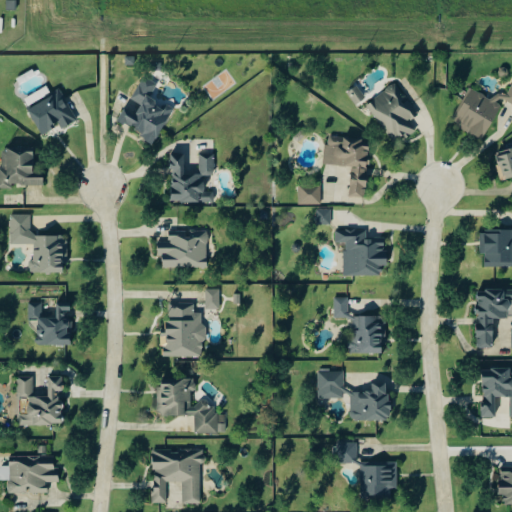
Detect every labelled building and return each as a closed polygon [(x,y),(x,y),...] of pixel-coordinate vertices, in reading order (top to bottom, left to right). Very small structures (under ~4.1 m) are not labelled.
[(156,142),(175,108),(163,101),(162,103),(151,97),(158,83),(145,75),(132,98),(143,104),(137,113),(125,107),(118,121),(156,142)] [(367,104),(396,144),(417,129),(411,120),(420,114),(397,83),(367,104)] [(357,105),(367,98),(358,85),(348,92),(357,105)] [(511,86),(508,96),(498,91),(494,99),(470,88),(454,124),(486,139),(504,99),(511,103),(511,86)] [(43,134),(61,124),(64,130),(78,122),(61,90),(28,108),(43,134)] [(353,166),(350,196),(367,197),(372,140),(327,136),(325,164),(353,166)] [(1,147),(1,188),(13,188),(13,184),(45,185),(45,174),(34,174),(34,147),(1,147)] [(511,147),(496,153),(498,161),(498,170),(501,181),(511,177),(511,147)] [(171,201),(214,203),(215,192),(205,191),(206,175),(214,176),(215,153),(200,152),(199,170),(185,169),(186,154),(174,153),(171,201)] [(322,204),(322,186),(299,186),(299,204),(322,204)] [(332,209),(319,209),(319,224),(332,224),(332,209)] [(12,243),(35,243),(35,260),(31,260),(31,272),(67,272),(67,235),(31,234),(31,214),(12,214),(12,243)] [(346,275),(382,275),(382,265),(387,265),(387,238),(367,238),(367,229),(337,229),(337,242),(346,242),(346,275)] [(486,266),(511,266),(511,229),(481,229),(481,252),(486,252),(486,266)] [(163,268),(209,267),(209,232),(187,232),(187,230),(169,231),(170,242),(158,242),(158,256),(163,256),(163,268)] [(494,347),(494,318),(511,317),(511,316),(511,315),(511,288),(477,289),(478,347),(494,347)] [(221,309),(221,289),(207,289),(207,309),(221,309)] [(335,319),(349,318),(350,353),(385,353),(384,316),(349,316),(349,297),(335,297),(335,319)] [(72,345),(71,330),(71,302),(57,302),(57,317),(44,318),(43,303),(29,303),(29,319),(37,319),(38,345),(72,345)] [(168,303),(168,332),(162,332),(163,357),(205,356),(205,313),(195,313),(195,303),(168,303)] [(511,410),(511,368),(482,369),(484,418),(497,417),(496,397),(511,396),(511,410)] [(320,398),(345,398),(344,370),(319,370),(320,398)] [(20,425),(63,425),(64,376),(49,376),(49,396),(34,396),(34,376),(18,376),(18,397),(29,398),(29,415),(20,414),(20,425)] [(196,415),(196,433),(226,433),(226,414),(216,414),(216,407),(208,407),(208,403),(192,403),(192,392),(196,392),(196,379),(162,379),(162,387),(158,387),(158,416),(196,415)] [(373,383),(373,392),(352,392),(351,419),(390,420),(391,383),(373,383)] [(341,463),(358,463),(357,443),(340,443),(341,463)] [(201,504),(200,464),(206,463),(205,449),(153,451),(154,503),(168,503),(167,482),(183,482),(184,504),(201,504)] [(58,482),(56,455),(11,457),(11,466),(0,466),(1,480),(8,480),(9,495),(50,494),(49,482),(58,482)] [(399,463),(363,462),(362,496),(392,496),(392,489),(398,489),(399,463)] [(511,504),(511,466),(500,467),(501,495),(505,494),(505,505),(511,504)]
